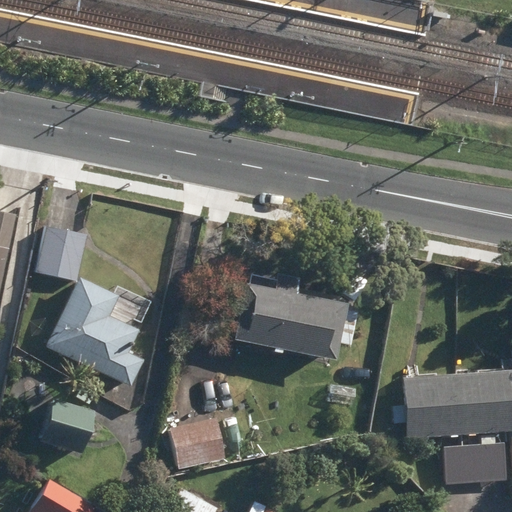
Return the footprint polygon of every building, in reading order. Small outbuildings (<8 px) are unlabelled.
[(0,297),(1,298),(17,218),(0,214),(0,297)] [(37,273),(76,283),(87,238),(48,228),(37,273)] [(47,349),(132,388),(144,363),(129,355),(140,331),(111,318),(120,298),(79,279),(47,349)] [(263,352),(318,363),(325,328),(347,332),(351,316),(334,299),(281,289),(282,282),(263,279),(262,284),(238,279),(236,290),(229,288),(217,343),(236,347),(240,354),(256,357),(263,352)] [(434,450),(437,489),(498,483),(495,446),(488,447),(487,436),(511,433),(511,372),(390,384),(392,408),(385,409),(387,427),(396,425),(398,444),(475,436),(475,446),(434,450)] [(42,441),(82,454),(94,414),(54,402),(42,441)] [(161,431),(171,472),(216,461),(207,421),(161,431)] [(30,511),(91,511),(94,508),(49,482),(30,511)] [(168,511),(216,511),(218,509),(182,489),(168,511)]
